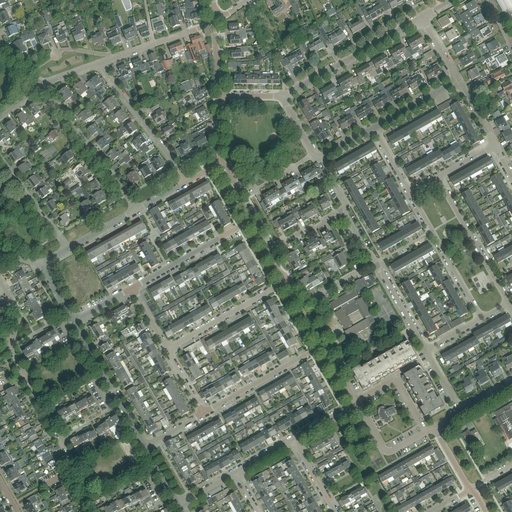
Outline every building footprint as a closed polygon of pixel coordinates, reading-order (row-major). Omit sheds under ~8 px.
[(5,3),(4,0),(0,0),(0,5),(1,5),(3,10),(10,7),(8,2),(5,3)] [(185,0),(186,4),(183,4),(184,9),(195,8),(194,3),(198,3),(198,0),(185,0)] [(285,9),(284,8),(281,4),(279,1),(279,0),(271,0),(274,4),(275,4),(277,6),(272,10),(276,15),(280,13),(285,9)] [(286,0),(282,0),(289,9),(292,7),(286,0)] [(292,10),(294,15),(300,13),(298,10),(299,9),(297,4),(296,4),(295,0),(290,2),(292,7),(292,10)] [(374,9),(378,17),(381,15),(382,16),(383,15),(382,14),(384,13),(381,7),(384,5),(385,6),(381,0),(375,0),(377,2),(375,3),(377,7),(374,9)] [(392,9),(398,6),(394,0),(389,0),(387,1),(392,9)] [(511,0),(496,0),(503,11),(507,9),(510,14),(511,13),(511,0)] [(458,14),(462,21),(474,15),(476,14),(476,13),(475,14),(473,15),(472,12),(478,8),(476,6),(476,4),(475,1),(473,1),(471,2),(471,3),(466,6),(469,11),(459,16),(458,14)] [(170,19),(171,23),(173,28),(180,25),(179,22),(182,20),(181,18),(180,13),(176,4),(173,5),(175,11),(173,11),(171,12),(173,18),(170,19)] [(365,6),(360,9),(361,10),(365,17),(368,14),(372,20),(378,17),(374,9),(370,11),(368,7),(366,9),(365,6)] [(187,14),(185,14),(186,19),(188,19),(192,19),(192,20),(200,19),(199,14),(198,14),(197,9),(186,10),(187,14)] [(10,24),(14,23),(12,20),(10,21),(6,12),(4,13),(0,14),(0,17),(3,24),(7,23),(8,25),(10,24)] [(476,17),(474,15),(462,21),(469,34),(474,32),(476,31),(475,28),(473,29),(472,29),(469,23),(470,23),(474,21),(475,23),(477,26),(480,24),(481,24),(482,24),(485,22),(481,14),(476,17)] [(119,29),(123,27),(118,15),(114,17),(117,25),(119,29)] [(452,27),(449,21),(446,16),(439,20),(441,23),(440,24),(442,29),(448,25),(450,28),(449,28),(449,29),(452,27)] [(360,23),(356,26),(359,31),(366,27),(363,22),(362,19),(361,17),(360,17),(357,18),(360,23)] [(158,20),(159,24),(155,26),(157,33),(165,31),(162,23),(161,19),(158,20)] [(20,20),(14,23),(10,24),(12,27),(7,29),(9,34),(7,35),(8,38),(20,33),(17,26),(22,24),(20,20)] [(342,31),(345,29),(344,27),(341,22),(340,20),(337,22),(338,24),(342,31)] [(135,21),(130,22),(130,28),(124,30),(123,28),(122,29),(123,32),(127,42),(128,41),(137,38),(136,37),(136,36),(138,35),(137,31),(136,29),(135,23),(135,21)] [(54,32),(56,35),(59,42),(60,42),(60,43),(66,41),(65,39),(67,39),(66,37),(69,35),(63,22),(59,24),(60,26),(57,27),(58,31),(54,32)] [(353,35),(359,31),(356,26),(353,28),(350,23),(347,24),(347,25),(350,29),(353,35)] [(237,32),(237,35),(246,34),(246,29),(242,29),(241,27),(239,28),(239,24),(229,25),(230,32),(237,32)] [(77,32),(73,34),(76,42),(84,39),(82,36),(81,33),(85,32),(83,27),(82,25),(79,26),(75,28),(77,32)] [(117,34),(120,32),(119,29),(117,25),(115,25),(116,27),(110,29),(113,35),(108,37),(110,41),(110,40),(113,46),(121,42),(119,37),(118,37),(117,34)] [(137,28),(139,32),(140,31),(141,34),(143,38),(150,36),(147,29),(146,25),(138,28),(137,28)] [(42,46),(48,43),(51,42),(49,38),(53,37),(52,35),(50,30),(48,26),(44,28),(46,31),(45,32),(44,32),(42,33),(41,31),(37,33),(38,37),(40,41),(42,46)] [(106,39),(104,36),(100,26),(97,27),(100,34),(91,38),(92,40),(92,41),(94,45),(100,42),(101,45),(104,43),(103,40),(105,39),(106,39)] [(480,28),(476,31),(474,32),(476,35),(479,33),(480,33),(482,36),(483,38),(488,36),(492,34),(488,27),(485,29),(483,30),(482,27),(480,28)] [(339,42),(346,39),(339,28),(333,32),(334,32),(335,35),(339,42)] [(328,39),(326,36),(323,29),(320,31),(325,41),(328,39)] [(456,35),(453,30),(450,32),(445,34),(450,42),(459,36),(458,33),(458,34),(456,35)] [(322,42),(325,41),(320,31),(319,32),(320,34),(318,35),(319,36),(312,40),(318,51),(324,48),(320,40),(321,40),(322,42)] [(331,41),(332,43),(333,46),(339,42),(335,35),(334,32),(330,34),(326,36),(328,39),(329,38),(331,41)] [(23,40),(13,44),(16,50),(17,49),(19,55),(27,52),(23,43),(30,40),(28,34),(25,36),(20,38),(22,37),(23,40)] [(231,42),(230,42),(230,44),(231,44),(231,45),(236,45),(240,45),(240,44),(243,44),(243,41),(243,39),(247,39),(246,34),(237,35),(237,38),(235,38),(230,38),(231,42)] [(200,35),(195,37),(201,51),(202,54),(201,54),(201,56),(203,55),(208,53),(211,52),(208,45),(204,47),(203,42),(200,35)] [(419,36),(414,39),(418,46),(421,44),(424,49),(429,46),(426,40),(423,42),(420,35),(419,36)] [(191,45),(186,46),(193,62),(198,60),(195,53),(196,52),(197,53),(199,52),(200,55),(201,54),(202,54),(201,51),(195,37),(191,39),(192,41),(193,44),(191,45)] [(462,38),(459,40),(457,41),(459,44),(457,45),(453,47),(457,54),(460,53),(465,50),(463,46),(467,43),(465,40),(464,38),(462,38)] [(410,41),(408,42),(410,46),(411,48),(408,50),(412,56),(417,53),(417,52),(420,50),(418,46),(414,39),(411,41),(410,41)] [(304,43),(301,45),(305,52),(307,50),(308,50),(307,47),(308,47),(309,50),(311,53),(312,54),(318,51),(312,40),(309,42),(309,41),(305,43),(304,43)] [(489,44),(486,46),(490,53),(489,54),(491,57),(496,55),(498,54),(495,50),(496,50),(498,49),(500,48),(496,40),(493,42),(491,43),(489,44)] [(182,55),(182,54),(185,53),(184,50),(183,47),(181,43),(175,45),(178,53),(179,56),(182,55)] [(175,45),(169,48),(172,55),(173,57),(176,56),(176,58),(179,56),(178,53),(175,45)] [(293,53),(294,56),(298,62),(304,59),(302,56),(304,55),(304,56),(303,53),(305,52),(301,45),(299,47),(300,49),(293,53)] [(402,46),(396,49),(400,56),(403,54),(406,59),(412,56),(408,50),(406,51),(402,45),(402,46)] [(237,48),(238,48),(239,51),(237,51),(231,52),(232,59),(242,58),(244,58),(244,54),(244,53),(248,52),(247,47),(237,48)] [(393,51),(390,52),(392,56),(394,58),(391,60),(395,66),(400,63),(399,61),(402,59),(400,56),(396,49),(393,51)] [(464,55),(466,57),(460,61),(464,67),(467,66),(468,65),(472,63),(470,59),(474,57),(471,51),(466,53),(465,54),(463,55),(464,55)] [(155,53),(149,56),(151,62),(152,65),(154,65),(154,66),(156,70),(158,73),(162,71),(164,71),(161,64),(159,64),(157,58),(155,53)] [(491,57),(484,61),(487,65),(491,62),(492,65),(493,65),(494,64),(497,63),(499,67),(500,66),(502,68),(507,65),(506,62),(508,61),(504,54),(499,57),(498,55),(498,54),(496,55),(491,57)] [(386,64),(389,69),(395,66),(391,60),(388,61),(385,55),(384,56),(379,59),(383,66),(386,64)] [(290,56),(283,60),(287,66),(290,64),(289,64),(290,63),(292,66),(298,62),(294,56),(291,57),(290,56)] [(140,59),(133,62),(135,68),(135,69),(139,67),(140,71),(141,73),(147,71),(145,65),(142,65),(140,59)] [(380,67),(383,66),(379,59),(376,61),(376,60),(373,62),(376,68),(374,69),(377,76),(383,73),(380,67)] [(165,61),(162,62),(165,69),(171,67),(168,60),(166,61),(165,61)] [(430,67),(431,70),(435,77),(439,75),(442,74),(438,68),(440,66),(441,66),(438,62),(438,63),(439,64),(436,65),(434,66),(434,65),(430,67)] [(298,63),(289,67),(293,74),(301,69),(298,63)] [(130,70),(128,71),(127,70),(125,65),(118,68),(121,74),(123,77),(124,81),(125,80),(127,80),(133,77),(132,74),(130,70)] [(367,65),(362,69),(365,76),(369,74),(372,79),(374,78),(378,84),(381,83),(377,76),(374,69),(371,71),(368,65),(367,65)] [(435,77),(431,70),(430,67),(427,69),(425,67),(420,70),(423,76),(426,75),(429,81),(430,80),(435,77)] [(470,71),(467,73),(468,75),(469,80),(471,80),(472,81),(476,79),(478,77),(480,79),(487,76),(484,71),(479,74),(476,68),(470,71)] [(362,77),(365,76),(362,69),(359,70),(358,70),(356,72),(359,78),(356,79),(360,86),(365,83),(362,77)] [(412,76),(412,77),(418,87),(421,85),(424,84),(421,78),(423,76),(420,70),(414,73),(415,75),(412,77),(412,76)] [(479,84),(477,85),(479,89),(488,85),(505,76),(503,72),(502,73),(500,71),(496,73),(493,74),(494,77),(486,81),(485,79),(480,81),(481,82),(481,83),(479,84)] [(353,86),(354,89),(360,86),(356,79),(354,81),(353,79),(350,75),(344,79),(348,85),(351,84),(353,86)] [(418,87),(412,77),(412,76),(409,78),(408,76),(403,79),(402,80),(406,86),(409,85),(412,91),(413,90),(418,87)] [(93,79),(90,82),(93,86),(90,88),(96,95),(101,102),(104,99),(102,96),(102,95),(99,91),(103,89),(102,88),(104,86),(102,83),(99,79),(99,78),(98,78),(97,77),(93,79)] [(342,87),(339,89),(342,95),(348,92),(346,90),(350,88),(348,85),(344,79),(341,80),(338,82),(342,87)] [(400,88),(397,90),(401,97),(404,95),(407,94),(403,88),(406,86),(402,80),(397,83),(400,88)] [(181,84),(185,94),(193,91),(189,81),(181,84)] [(504,91),(498,94),(501,98),(505,96),(507,100),(511,98),(511,97),(509,92),(511,89),(511,85),(511,86),(509,82),(506,84),(501,86),(504,91)] [(96,95),(90,88),(88,90),(84,87),(81,83),(74,88),(77,92),(80,96),(86,92),(91,99),(96,95)] [(337,99),(342,95),(339,89),(336,90),(333,85),(332,85),(327,88),(331,95),(334,93),(337,99)] [(198,102),(201,101),(209,96),(204,88),(201,90),(200,87),(196,89),(193,91),(192,92),(198,102)] [(390,87),(385,90),(389,96),(391,94),(395,100),(401,97),(397,90),(393,92),(390,87)] [(72,96),(66,88),(59,93),(66,102),(71,98),(76,104),(78,103),(80,101),(76,95),(75,93),(72,96)] [(323,102),(324,105),(325,105),(330,102),(327,97),(331,95),(327,88),(324,90),(321,92),(324,97),(322,99),(321,99),(323,101),(323,102)] [(386,97),(389,96),(385,90),(379,93),(382,98),(379,100),(383,107),(387,105),(389,103),(386,97)] [(373,96),(368,99),(371,106),(374,104),(377,110),(378,110),(383,107),(379,100),(376,102),(373,96)] [(503,101),(500,102),(503,108),(506,107),(510,105),(511,104),(511,96),(511,97),(511,98),(507,100),(505,96),(501,98),(502,100),(503,101)] [(300,105),(302,110),(309,106),(308,103),(313,100),(311,97),(299,104),(299,105),(300,105)] [(115,102),(114,100),(112,98),(108,101),(104,104),(110,112),(114,109),(117,106),(118,106),(116,103),(117,103),(115,102)] [(363,104),(360,106),(361,109),(362,110),(366,117),(369,115),(372,113),(369,109),(369,107),(371,106),(368,99),(362,103),(363,104)] [(27,109),(36,120),(40,117),(38,114),(40,112),(39,110),(41,108),(39,105),(37,106),(35,102),(27,109)] [(461,108),(458,103),(454,105),(451,106),(451,107),(454,112),(461,108)] [(202,118),(208,115),(204,107),(200,110),(198,106),(191,110),(194,115),(195,115),(198,121),(201,119),(202,119),(202,118)] [(304,113),(306,116),(318,109),(316,106),(311,109),(309,106),(302,110),(304,113)] [(353,108),(350,109),(354,116),(357,114),(357,116),(360,120),(361,120),(366,117),(362,110),(361,109),(360,106),(357,108),(356,106),(353,108)] [(348,118),(344,119),(348,127),(352,125),(355,123),(351,117),(354,116),(350,109),(349,108),(344,111),(345,113),(348,118)] [(454,112),(457,118),(464,114),(461,108),(454,112)] [(92,117),(89,113),(90,112),(87,109),(77,117),(80,120),(82,118),(85,122),(90,118),(92,117)] [(161,124),(164,122),(165,122),(163,120),(164,120),(163,118),(160,114),(163,112),(161,109),(158,111),(154,114),(155,116),(153,118),(157,124),(160,122),(161,124)] [(314,114),(319,111),(318,109),(306,116),(307,118),(309,121),(316,118),(314,114)] [(122,123),(124,121),(128,118),(122,110),(117,114),(115,112),(116,111),(109,116),(113,121),(118,118),(122,123)] [(432,113),(437,120),(442,117),(438,110),(432,113)] [(22,126),(24,129),(28,126),(29,126),(34,122),(30,117),(29,116),(26,118),(25,116),(22,113),(16,118),(18,120),(17,120),(18,121),(22,126)] [(432,113),(427,116),(431,124),(437,120),(432,113)] [(467,119),(464,114),(457,118),(460,123),(467,119)] [(100,115),(95,120),(97,123),(98,124),(101,121),(102,122),(104,120),(103,118),(100,115)] [(503,129),(505,133),(511,129),(506,121),(509,120),(506,115),(504,117),(499,120),(495,122),(500,130),(503,129)] [(333,119),(335,123),(337,127),(338,127),(337,126),(339,124),(343,130),(343,129),(348,127),(344,119),(341,121),(338,116),(333,119)] [(425,127),(431,124),(427,116),(421,119),(425,127)] [(421,119),(416,122),(420,130),(425,127),(421,119)] [(460,123),(463,129),(470,125),(467,119),(460,123)] [(165,135),(167,138),(176,133),(172,125),(175,124),(173,120),(163,126),(167,124),(169,127),(163,130),(164,133),(164,134),(165,135)] [(313,128),(314,131),(326,124),(325,121),(320,124),(318,121),(311,125),(313,128)] [(5,126),(8,130),(10,134),(14,131),(17,136),(23,132),(19,126),(18,126),(19,127),(16,129),(11,122),(7,124),(8,125),(6,126),(5,126)] [(414,133),(420,130),(416,122),(410,126),(414,133)] [(92,136),(93,135),(97,132),(99,135),(104,131),(102,129),(100,130),(98,127),(99,127),(96,123),(93,125),(94,125),(92,127),(88,130),(92,136)] [(124,135),(123,134),(127,131),(130,135),(137,130),(135,128),(136,128),(133,123),(128,127),(126,124),(127,123),(114,133),(119,139),(124,135)] [(326,124),(314,131),(316,133),(318,136),(324,133),(328,130),(326,127),(328,126),(326,124)] [(203,146),(203,145),(208,142),(204,136),(208,134),(205,129),(206,128),(204,125),(196,129),(199,134),(193,137),(194,140),(195,139),(196,140),(195,141),(192,143),(194,148),(198,145),(199,147),(200,148),(203,146)] [(470,125),(463,129),(466,134),(474,130),(470,125)] [(410,126),(405,129),(409,136),(414,133),(410,126)] [(510,141),(511,145),(511,144),(511,128),(511,129),(505,133),(502,134),(507,143),(510,141)] [(399,132),(403,139),(409,136),(405,129),(399,132)] [(10,138),(8,136),(6,133),(4,135),(0,130),(0,142),(5,139),(7,141),(10,138)] [(328,130),(324,133),(318,136),(321,142),(320,142),(321,142),(331,136),(328,130)] [(467,136),(469,140),(477,136),(474,130),(466,134),(467,136)] [(50,135),(47,136),(49,139),(52,138),(54,141),(55,140),(59,138),(59,137),(55,131),(51,133),(49,134),(50,135)] [(103,150),(103,149),(108,146),(109,145),(106,141),(110,138),(109,136),(105,132),(103,134),(100,135),(101,136),(103,139),(101,140),(98,143),(98,144),(98,143),(103,149),(102,149),(103,150)] [(399,132),(394,135),(398,142),(403,139),(399,132)] [(181,139),(184,144),(180,146),(181,147),(177,150),(181,157),(189,153),(188,151),(194,148),(189,140),(185,133),(182,135),(184,138),(181,139)] [(391,142),(388,144),(392,150),(396,148),(394,144),(398,142),(394,135),(388,138),(391,142)] [(148,147),(146,144),(145,145),(144,144),(145,143),(146,142),(141,136),(137,139),(135,140),(133,141),(134,142),(132,143),(135,147),(137,146),(141,152),(142,152),(148,147)] [(473,145),(480,141),(477,136),(469,140),(470,141),(473,145)] [(371,154),(372,153),(377,151),(372,143),(367,147),(371,154)] [(20,144),(13,149),(11,151),(13,153),(9,156),(15,164),(24,157),(19,150),(22,148),(20,144)] [(458,145),(452,148),(456,155),(462,152),(458,145)] [(367,147),(361,150),(365,157),(371,154),(367,147)] [(450,158),(456,155),(452,148),(447,151),(450,158)] [(119,161),(128,155),(129,153),(127,150),(122,154),(119,151),(116,153),(114,149),(110,152),(107,155),(109,158),(111,156),(114,160),(117,158),(119,161)] [(360,160),(365,157),(361,150),(356,153),(360,160)] [(61,158),(57,162),(59,164),(64,160),(66,163),(69,162),(70,163),(73,161),(71,159),(74,157),(70,151),(62,158),(61,158)] [(438,161),(443,158),(441,154),(439,151),(434,154),(438,161)] [(445,161),(450,158),(447,151),(441,154),(443,158),(445,161)] [(356,153),(350,156),(354,163),(360,160),(356,153)] [(434,154),(428,157),(432,164),(438,161),(434,154)] [(119,161),(118,162),(120,166),(124,163),(125,162),(126,164),(127,163),(131,160),(130,158),(128,155),(119,161)] [(156,155),(150,159),(152,162),(154,167),(157,171),(164,167),(163,166),(166,164),(159,155),(156,157),(156,155)] [(349,166),(354,163),(350,156),(345,159),(349,166)] [(427,167),(432,164),(428,157),(423,160),(427,167)] [(488,169),(493,166),(492,164),(493,164),(488,157),(483,160),(488,169)] [(26,159),(23,161),(22,162),(23,165),(18,169),(23,175),(32,168),(28,163),(28,162),(26,159)] [(345,159),(339,162),(343,169),(349,166),(345,159)] [(421,170),(427,167),(423,160),(417,163),(421,170)] [(483,160),(477,163),(482,170),(483,172),(485,171),(484,169),(487,167),(488,169),(483,160)] [(52,161),(51,162),(47,166),(51,171),(53,170),(51,167),(55,164),(52,161)] [(140,171),(142,174),(145,178),(151,174),(148,168),(151,167),(148,161),(142,164),(144,169),(140,171)] [(339,162),(334,165),(338,173),(338,172),(340,175),(345,172),(343,169),(339,162)] [(416,174),(421,170),(417,163),(412,166),(416,174)] [(477,163),(472,166),(476,174),(482,170),(477,163)] [(374,172),(374,174),(381,169),(378,164),(371,168),(374,172)] [(315,166),(308,170),(313,179),(317,176),(318,179),(324,176),(321,169),(318,171),(315,166)] [(409,174),(410,177),(416,174),(412,166),(406,169),(409,174)] [(472,166),(466,169),(470,177),(476,174),(472,166)] [(83,168),(78,172),(75,174),(82,183),(87,179),(85,176),(88,173),(83,168)] [(139,181),(137,177),(135,173),(136,172),(134,169),(131,171),(132,174),(128,176),(132,185),(139,181)] [(385,175),(381,169),(374,174),(378,179),(385,175)] [(465,180),(470,177),(466,169),(461,173),(465,180)] [(304,179),(301,180),(305,187),(311,184),(309,181),(313,179),(308,170),(301,174),(304,179)] [(461,173),(455,176),(459,183),(465,180),(461,173)] [(34,177),(33,175),(30,177),(31,179),(28,181),(31,185),(32,185),(34,188),(37,186),(39,188),(45,183),(42,180),(41,181),(39,178),(40,177),(37,174),(34,177)] [(494,184),(501,180),(498,174),(491,178),(494,184)] [(381,185),(384,183),(388,180),(385,175),(378,179),(381,185)] [(459,183),(455,176),(450,179),(454,186),(459,183)] [(302,189),(305,187),(301,180),(299,182),(298,180),(296,177),(289,181),(294,189),(298,187),(299,190),(302,189)] [(72,182),(69,179),(62,184),(66,188),(72,182)] [(344,183),(347,189),(354,185),(354,184),(351,179),(344,183)] [(391,179),(388,180),(384,183),(387,189),(394,184),(391,179)] [(497,189),(504,185),(501,180),(494,184),(497,189)] [(97,200),(95,201),(97,205),(103,202),(104,202),(104,201),(105,200),(100,192),(98,187),(99,187),(96,181),(89,184),(93,191),(94,189),(97,194),(94,195),(97,200)] [(292,195),(290,192),(294,189),(289,181),(282,185),(285,190),(282,191),(286,198),(292,195)] [(208,182),(202,185),(206,193),(212,190),(208,182)] [(50,194),(48,191),(51,189),(50,188),(48,186),(46,183),(45,183),(39,188),(41,187),(42,189),(41,190),(37,193),(42,200),(46,196),(50,194)] [(387,189),(390,194),(397,190),(394,184),(387,189)] [(72,195),(77,191),(81,189),(81,188),(79,185),(71,190),(69,191),(72,195)] [(197,188),(201,196),(206,193),(202,185),(197,188)] [(347,189),(350,194),(358,190),(354,185),(347,189)] [(500,195),(508,191),(504,185),(497,189),(500,195)] [(83,194),(86,198),(87,200),(90,198),(85,188),(81,191),(83,194)] [(197,188),(191,192),(195,199),(201,196),(197,188)] [(277,188),(270,192),(275,200),(279,198),(280,201),(286,198),(282,191),(280,193),(277,188)] [(350,194),(353,200),(361,196),(358,190),(350,194)] [(390,194),(393,199),(400,195),(397,190),(390,194)] [(462,195),(465,200),(473,196),(469,190),(467,192),(462,195)] [(500,195),(503,200),(511,196),(508,191),(500,195)] [(195,199),(191,192),(186,195),(190,202),(195,199)] [(263,202),(260,204),(264,210),(267,209),(269,207),(270,207),(273,206),(276,203),(275,200),(270,192),(263,196),(265,199),(266,201),(263,202)] [(51,202),(47,206),(52,213),(58,208),(55,204),(58,202),(59,202),(61,200),(59,199),(56,195),(56,194),(51,198),(50,199),(51,202)] [(319,202),(321,206),(323,211),(330,207),(327,202),(330,200),(327,194),(321,197),(322,200),(319,202)] [(186,195),(180,198),(184,205),(190,202),(186,195)] [(393,199),(389,202),(393,207),(396,205),(403,201),(400,195),(393,199)] [(353,200),(357,205),(364,201),(361,196),(353,200)] [(465,200),(468,206),(476,201),(473,196),(465,200)] [(507,206),(511,202),(511,198),(511,196),(503,200),(507,206)] [(179,208),(184,205),(180,198),(175,201),(179,208)] [(83,210),(84,209),(85,212),(92,208),(88,201),(85,203),(81,205),(83,209),(83,210)] [(169,204),(171,207),(172,210),(173,212),(179,208),(175,201),(169,204)] [(211,205),(213,210),(214,211),(222,207),(218,201),(211,205)] [(305,210),(310,218),(317,214),(314,209),(317,208),(313,201),(307,205),(309,208),(305,210)] [(360,211),(367,207),(364,201),(357,205),(360,211)] [(396,205),(393,207),(396,213),(399,210),(407,206),(403,201),(396,205)] [(476,201),(468,206),(472,211),(479,207),(476,201)] [(410,212),(407,206),(399,210),(402,216),(410,212)] [(153,217),(160,213),(157,207),(150,212),(153,217)] [(214,211),(217,216),(225,212),(222,207),(214,211)] [(299,207),(293,211),(297,217),(299,215),(303,222),(310,218),(305,210),(301,212),(299,207)] [(360,211),(363,216),(370,212),(367,207),(360,211)] [(472,211),(475,217),(482,212),(479,207),(472,211)] [(59,212),(57,213),(57,214),(59,216),(61,218),(63,221),(60,223),(62,226),(70,220),(68,217),(69,216),(69,215),(69,214),(68,214),(67,214),(66,214),(64,212),(62,209),(59,212)] [(285,219),(290,227),(297,223),(294,219),(297,217),(293,211),(287,214),(289,217),(285,219)] [(217,216),(220,222),(228,218),(225,212),(217,216)] [(363,216),(366,222),(373,218),(370,212),(363,216)] [(475,217),(478,222),(485,218),(482,212),(475,217)] [(160,213),(153,217),(156,223),(164,219),(160,213)] [(205,218),(200,221),(201,224),(206,232),(208,231),(211,229),(211,227),(209,225),(205,218)] [(231,223),(228,218),(220,222),(224,227),(231,223)] [(280,218),(278,219),(274,221),(277,228),(280,226),(283,231),(290,227),(285,219),(281,221),(280,218)] [(366,222),(369,228),(377,223),(373,218),(366,222)] [(485,218),(478,222),(481,227),(485,225),(488,223),(485,218)] [(164,219),(156,223),(159,228),(167,224),(164,219)] [(206,232),(201,224),(200,221),(197,223),(199,225),(196,227),(200,235),(204,233),(204,234),(206,232)] [(138,223),(136,225),(140,233),(146,229),(142,222),(138,224),(138,223)] [(380,229),(377,223),(369,228),(372,233),(377,231),(380,229)] [(416,233),(422,230),(417,223),(412,226),(416,233)] [(167,224),(159,228),(162,234),(170,230),(167,224)] [(140,233),(136,225),(134,226),(131,228),(135,236),(140,233)] [(485,225),(481,227),(478,229),(481,235),(488,231),(485,225)] [(412,226),(406,229),(411,236),(416,233),(412,226)] [(196,227),(190,230),(195,239),(197,237),(200,235),(196,227)] [(127,230),(125,231),(130,239),(135,236),(131,228),(127,230)] [(405,239),(411,236),(406,229),(401,232),(405,239)] [(190,230),(185,234),(189,241),(193,239),(193,240),(195,239),(190,230)] [(331,235),(328,230),(321,234),(324,238),(327,242),(330,240),(331,243),(337,240),(333,234),(331,235)] [(124,242),(130,239),(125,231),(123,232),(123,233),(120,235),(124,242)] [(488,231),(481,235),(484,240),(491,236),(488,231)] [(399,242),(405,239),(401,232),(395,235),(399,242)] [(189,241),(185,234),(179,237),(184,245),(186,244),(186,243),(189,241)] [(124,242),(120,235),(116,236),(114,237),(119,245),(124,242)] [(394,246),(399,242),(395,235),(390,238),(394,246)] [(317,236),(311,240),(315,249),(319,247),(320,249),(326,246),(322,240),(320,241),(317,236)] [(491,236),(484,240),(487,246),(494,242),(491,236)] [(112,239),(109,241),(113,248),(115,251),(120,248),(119,245),(114,237),(112,238),(112,239)] [(179,237),(174,240),(178,247),(182,245),(182,246),(184,245),(179,237)] [(388,249),(394,246),(390,238),(384,241),(388,249)] [(174,240),(168,243),(173,251),(175,250),(175,249),(178,247),(174,240)] [(312,251),(315,249),(311,240),(304,243),(307,248),(305,250),(308,256),(314,253),(312,251)] [(113,248),(109,241),(105,243),(105,242),(103,243),(108,251),(113,248)] [(383,252),(388,249),(384,241),(379,245),(383,252)] [(139,246),(143,252),(150,247),(147,242),(142,244),(139,246)] [(108,251),(103,243),(101,244),(101,245),(98,247),(102,254),(108,251)] [(171,252),(173,251),(168,243),(163,246),(167,254),(168,253),(167,253),(171,252)] [(239,252),(239,254),(247,249),(244,244),(236,248),(239,252)] [(429,244),(424,247),(428,254),(434,251),(429,244)] [(102,254),(98,247),(94,249),(94,248),(92,249),(97,258),(102,254)] [(150,247),(143,252),(146,257),(153,253),(150,247)] [(286,257),(290,264),(299,259),(296,255),(299,253),(296,247),(290,251),(291,254),(286,257)] [(423,257),(428,254),(424,247),(418,250),(423,257)] [(92,249),(90,251),(87,253),(91,261),(97,258),(92,249)] [(239,254),(243,259),(250,255),(247,249),(239,254)] [(334,259),(337,265),(340,269),(348,265),(341,253),(341,254),(339,252),(340,252),(339,250),(339,251),(338,250),(321,259),(327,270),(330,268),(327,263),(334,259)] [(418,250),(413,253),(417,260),(423,257),(418,250)] [(504,260),(509,257),(505,250),(499,253),(504,260)] [(146,257),(149,263),(156,258),(153,253),(146,257)] [(213,257),(217,264),(218,264),(220,266),(224,264),(223,261),(218,253),(213,257)] [(412,264),(417,260),(413,253),(407,256),(412,264)] [(504,260),(499,253),(494,256),(498,264),(504,260)] [(250,255),(243,259),(246,265),(253,260),(250,255)] [(406,267),(411,264),(412,264),(407,256),(402,259),(406,267)] [(207,260),(212,267),(217,264),(213,257),(207,260)] [(159,264),(156,258),(149,263),(152,268),(159,264)] [(299,259),(290,264),(294,271),(299,268),(301,271),(307,267),(304,261),(301,263),(299,259)] [(401,270),(406,267),(402,259),(396,263),(401,270)] [(206,270),(212,267),(207,260),(202,263),(206,270)] [(246,265),(249,270),(256,266),(253,260),(246,265)] [(85,261),(66,271),(73,285),(74,284),(78,293),(72,296),(77,307),(88,301),(86,299),(88,298),(85,290),(97,284),(94,277),(92,278),(87,269),(89,268),(85,261)] [(201,273),(206,270),(202,263),(196,266),(201,273)] [(391,266),(395,273),(401,270),(396,263),(391,266)] [(141,271),(139,268),(138,265),(136,264),(131,267),(135,274),(141,271)] [(14,280),(11,281),(13,285),(19,282),(18,281),(27,276),(29,276),(28,274),(26,275),(23,270),(21,271),(18,266),(13,269),(15,272),(12,274),(14,278),(13,279),(14,280)] [(196,266),(191,269),(195,277),(201,273),(196,266)] [(249,270),(252,276),(259,271),(256,266),(249,270)] [(432,275),(439,271),(436,266),(429,270),(432,275)] [(130,278),(135,274),(131,267),(125,270),(130,278)] [(190,280),(195,277),(191,269),(186,272),(190,280)] [(125,270),(120,273),(124,281),(130,278),(125,270)] [(259,271),(252,276),(250,277),(251,278),(252,279),(253,278),(255,281),(262,277),(259,271)] [(432,275),(435,281),(443,277),(439,271),(432,275)] [(184,283),(190,280),(186,272),(180,275),(184,283)] [(314,288),(313,287),(327,280),(324,276),(322,272),(316,276),(312,278),(310,274),(303,278),(304,279),(300,281),(304,288),(305,288),(308,286),(310,290),(314,288)] [(21,286),(29,282),(27,279),(31,276),(29,273),(28,274),(29,276),(27,276),(18,281),(19,282),(21,286)] [(120,273),(115,276),(119,284),(124,281),(120,273)] [(174,279),(179,286),(184,283),(180,275),(174,279)] [(363,278),(360,280),(365,290),(369,287),(369,288),(374,285),(373,283),(376,282),(374,279),(373,278),(373,277),(372,275),(369,276),(368,275),(363,278)] [(119,284),(115,276),(109,279),(113,287),(119,284)] [(258,287),(261,285),(266,282),(262,277),(255,281),(258,287)] [(439,286),(441,285),(446,282),(443,277),(435,281),(439,286)] [(172,278),(166,281),(170,288),(172,291),(175,297),(177,296),(178,295),(175,289),(177,288),(176,285),(174,282),(172,278)] [(103,282),(105,286),(108,290),(113,287),(109,279),(103,282)] [(365,290),(360,280),(359,279),(352,283),(355,288),(359,294),(365,290)] [(441,285),(445,290),(452,286),(449,280),(446,282),(441,285)] [(170,288),(166,281),(160,284),(165,292),(170,288)] [(236,284),(237,286),(241,294),(247,291),(241,281),(236,284)] [(402,285),(405,291),(412,286),(409,281),(406,283),(402,285)] [(21,286),(23,289),(16,293),(18,297),(24,294),(23,292),(32,287),(32,288),(34,287),(33,285),(31,286),(29,282),(21,286)] [(160,284),(155,287),(159,295),(165,292),(160,284)] [(235,284),(230,287),(232,290),(236,297),(241,294),(237,286),(237,287),(235,284)] [(26,298),(34,294),(32,290),(36,288),(34,285),(33,285),(34,287),(32,288),(32,287),(23,292),(24,294),(26,298)] [(415,292),(412,286),(405,291),(408,296),(415,292)] [(445,290),(448,296),(455,291),(452,286),(445,290)] [(155,287),(149,291),(154,298),(155,301),(161,297),(159,295),(155,287)] [(236,297),(232,290),(230,287),(225,290),(226,293),(230,300),(236,297)] [(370,327),(369,326),(372,324),(375,322),(371,315),(361,298),(359,299),(354,290),(330,304),(334,310),(336,309),(337,312),(335,313),(346,331),(344,332),(348,339),(355,334),(370,327)] [(448,296),(451,301),(458,297),(455,291),(448,296)] [(408,296),(411,302),(418,297),(415,292),(408,296)] [(219,306),(225,303),(221,296),(219,293),(214,296),(215,299),(219,306)] [(226,293),(221,296),(225,303),(230,300),(226,293)] [(38,300),(41,298),(40,296),(36,298),(34,294),(26,298),(28,301),(24,303),(25,305),(28,304),(37,299),(38,300)] [(422,303),(418,297),(411,302),(414,307),(422,303)] [(449,305),(452,304),(454,307),(461,302),(458,297),(451,301),(448,303),(449,305)] [(25,305),(26,307),(29,305),(31,310),(39,305),(37,302),(41,300),(41,298),(38,300),(37,299),(28,304),(25,305)] [(210,302),(211,305),(214,309),(219,306),(215,299),(210,302)] [(265,304),(268,310),(276,305),(275,303),(274,303),(272,300),(265,304)] [(454,307),(457,312),(464,308),(461,302),(454,307)] [(414,307),(417,313),(425,308),(422,303),(414,307)] [(43,311),(46,310),(45,308),(42,310),(39,305),(31,310),(33,313),(30,315),(31,317),(33,315),(34,316),(42,311),(43,311)] [(200,305),(195,308),(195,309),(197,311),(201,319),(206,316),(202,308),(200,305)] [(208,305),(202,308),(206,316),(212,313),(208,305)] [(277,307),(276,305),(268,310),(271,315),(278,311),(276,307),(277,307)] [(125,306),(119,309),(123,316),(126,314),(127,316),(128,318),(129,317),(134,315),(130,309),(130,310),(128,311),(125,307),(125,306)] [(428,314),(425,308),(417,313),(421,318),(428,314)] [(460,318),(462,316),(467,313),(464,308),(457,312),(460,318)] [(114,324),(121,320),(124,318),(123,316),(119,309),(113,312),(115,316),(114,317),(114,316),(111,318),(112,320),(114,324)] [(49,315),(47,311),(46,310),(43,311),(42,311),(34,316),(33,315),(31,317),(32,318),(34,317),(37,321),(44,317),(45,318),(44,318),(44,319),(50,315),(49,315)] [(195,322),(201,319),(197,311),(191,315),(195,322)] [(280,314),(278,311),(271,315),(274,320),(282,316),(281,314),(280,314)] [(421,318),(424,324),(431,319),(428,314),(421,318)] [(190,325),(195,322),(191,315),(186,318),(190,325)] [(501,318),(505,325),(510,322),(506,315),(501,318)] [(276,324),(277,326),(284,322),(282,318),(283,318),(282,316),(274,320),(271,322),(272,326),(276,324)] [(93,321),(94,322),(94,323),(95,322),(97,325),(91,328),(94,334),(101,330),(105,328),(99,317),(93,321)] [(257,323),(254,318),(251,319),(250,317),(250,318),(247,320),(246,319),(244,320),(249,328),(251,333),(254,331),(251,327),(254,325),(254,324),(257,323)] [(190,325),(186,318),(180,321),(184,328),(190,325)] [(501,318),(495,321),(499,329),(505,325),(501,318)] [(434,325),(431,319),(424,324),(427,329),(434,325)] [(243,331),(249,328),(244,320),(242,321),(242,322),(239,324),(243,331)] [(179,331),(184,328),(180,321),(175,324),(179,331)] [(494,332),(499,329),(495,321),(490,324),(494,332)] [(277,326),(280,331),(288,327),(287,325),(286,325),(284,322),(277,326)] [(133,325),(125,330),(128,335),(130,334),(133,332),(136,330),(138,334),(139,336),(146,333),(144,330),(145,330),(142,324),(137,326),(136,327),(135,324),(136,324),(135,324),(133,325)] [(173,335),(179,331),(175,324),(169,327),(173,335)] [(243,331),(239,324),(236,326),(235,325),(233,326),(238,334),(243,331)] [(490,324),(484,328),(488,335),(494,332),(490,324)] [(173,335),(169,327),(168,325),(162,328),(168,338),(173,335)] [(430,335),(434,332),(437,331),(434,325),(427,329),(430,335)] [(238,334),(233,326),(231,327),(232,328),(228,330),(232,337),(238,334)] [(283,337),(291,333),(289,329),(288,327),(280,331),(278,333),(281,338),(283,337)] [(484,328),(479,331),(483,338),(484,341),(490,338),(488,335),(484,328)] [(48,329),(46,330),(48,333),(49,332),(53,341),(54,341),(56,343),(57,343),(57,341),(60,340),(58,336),(54,329),(49,331),(48,329)] [(49,332),(48,333),(46,330),(44,331),(46,334),(43,336),(49,346),(48,344),(52,342),(54,345),(56,343),(54,341),(53,341),(49,332)] [(101,330),(94,334),(98,340),(102,338),(102,339),(103,342),(109,339),(105,332),(103,333),(101,330)] [(234,340),(232,337),(228,330),(225,332),(224,331),(222,333),(227,340),(228,343),(234,340)] [(473,334),(475,337),(477,341),(483,338),(479,331),(473,334)] [(137,339),(140,345),(143,343),(150,339),(147,333),(140,338),(137,339)] [(227,340),(222,333),(220,334),(221,334),(217,336),(221,344),(227,340)] [(293,336),(291,333),(283,337),(286,342),(294,338),(293,336)] [(37,336),(36,337),(38,340),(38,339),(43,348),(45,351),(47,350),(46,348),(49,346),(43,336),(39,339),(37,336)] [(221,344),(217,336),(214,338),(213,338),(211,339),(216,347),(221,344)] [(36,342),(33,344),(37,351),(42,349),(43,351),(44,351),(44,352),(45,351),(43,348),(38,339),(38,340),(36,337),(34,338),(36,342)] [(479,344),(477,341),(475,337),(469,340),(473,347),(479,344)] [(292,346),(295,345),(297,344),(297,343),(295,340),(296,340),(294,338),(286,342),(290,348),(287,349),(286,350),(289,356),(292,354),(292,355),(296,352),(294,349),(292,346)] [(109,339),(103,342),(104,342),(106,344),(100,347),(104,353),(110,350),(111,352),(114,351),(110,345),(112,344),(109,339)] [(150,339),(143,343),(140,345),(143,350),(146,348),(146,349),(153,344),(150,339)] [(207,351),(210,350),(216,347),(211,339),(209,340),(210,341),(207,342),(206,342),(206,343),(207,344),(204,345),(207,351)] [(363,390),(367,388),(418,359),(407,339),(352,371),(363,390)] [(469,340),(464,343),(468,350),(473,347),(469,340)] [(27,343),(25,344),(27,347),(28,347),(32,356),(33,355),(35,358),(36,357),(34,353),(37,351),(33,344),(29,346),(27,343)] [(468,350),(464,343),(458,346),(462,353),(468,350)] [(33,358),(33,359),(35,358),(33,355),(32,356),(28,347),(27,347),(25,344),(23,345),(26,349),(22,351),(28,361),(33,358)] [(153,344),(146,349),(149,354),(157,350),(153,344)] [(463,354),(462,353),(458,346),(453,349),(457,357),(463,354)] [(452,360),(457,357),(453,349),(447,352),(452,360)] [(151,356),(152,360),(160,355),(157,350),(149,354),(147,356),(148,358),(151,356)] [(267,354),(271,361),(276,358),(272,351),(267,354)] [(107,357),(110,362),(117,357),(114,352),(111,354),(106,356),(107,357)] [(442,356),(446,363),(449,361),(451,364),(453,363),(452,360),(447,352),(442,356)] [(511,353),(508,356),(501,359),(508,370),(511,367),(511,353)] [(190,354),(187,355),(183,358),(186,363),(193,359),(190,354)] [(265,364),(271,361),(267,354),(261,357),(265,364)] [(160,355),(152,360),(155,365),(163,361),(160,355)] [(492,363),(491,363),(493,367),(489,369),(492,373),(494,377),(497,376),(501,373),(498,367),(502,365),(501,364),(498,359),(498,360),(496,356),(491,359),(491,360),(492,363)] [(110,362),(113,367),(120,362),(117,357),(110,362)] [(260,367),(265,364),(261,357),(256,360),(260,367)] [(193,359),(186,363),(189,369),(196,365),(199,363),(196,358),(193,359)] [(476,378),(478,381),(480,385),(489,381),(485,374),(486,373),(488,373),(486,370),(484,366),(480,359),(476,362),(478,366),(476,367),(479,371),(478,372),(479,374),(480,376),(476,378)] [(254,371),(260,367),(256,360),(250,363),(254,371)] [(166,366),(163,361),(155,365),(159,370),(166,366)] [(113,367),(116,372),(123,368),(120,362),(113,367)] [(301,366),(304,370),(304,371),(311,368),(308,362),(301,366)] [(245,366),(249,374),(254,371),(250,363),(245,366)] [(199,370),(196,365),(189,369),(192,374),(199,370)] [(158,382),(169,376),(167,373),(169,372),(166,366),(159,370),(162,376),(161,377),(161,378),(160,378),(161,380),(158,382)] [(243,377),(249,374),(245,366),(239,370),(240,371),(241,373),(243,376),(243,377)] [(401,377),(411,393),(424,417),(444,406),(421,366),(401,377)] [(119,377),(126,373),(123,368),(116,372),(119,377)] [(304,371),(307,377),(314,373),(311,368),(304,371)] [(199,370),(192,374),(194,377),(193,377),(193,378),(194,380),(195,380),(196,380),(203,376),(206,374),(202,369),(199,370)] [(230,377),(234,384),(240,381),(239,379),(240,378),(240,379),(241,378),(236,370),(229,374),(230,377)] [(459,371),(453,375),(447,378),(449,381),(461,374),(459,371)] [(119,377),(122,383),(129,378),(126,373),(119,377)] [(307,377),(305,378),(308,384),(310,382),(317,378),(314,373),(307,377)] [(291,375),(286,378),(290,385),(292,389),(297,386),(295,382),(294,379),(291,375)] [(467,393),(468,392),(474,389),(472,385),(475,383),(476,383),(475,382),(475,381),(473,378),(471,375),(465,379),(463,380),(465,384),(463,385),(465,390),(467,393)] [(166,388),(174,384),(171,379),(170,379),(169,376),(158,382),(159,382),(160,384),(161,384),(163,383),(166,388)] [(229,387),(234,384),(230,377),(225,380),(229,387)] [(124,388),(132,384),(129,378),(122,383),(125,388),(124,388)] [(285,388),(290,385),(286,378),(281,381),(285,388)] [(310,382),(313,387),(320,384),(317,378),(310,382)] [(144,383),(146,388),(148,387),(144,379),(139,382),(140,385),(144,383)] [(225,380),(219,383),(223,391),(229,387),(225,380)] [(281,390),(285,388),(281,381),(275,384),(279,391),(280,393),(283,392),(281,390)] [(223,391),(219,383),(214,387),(218,394),(223,391)] [(174,384),(166,388),(169,394),(177,390),(174,384)] [(207,387),(208,390),(212,397),(218,394),(214,387),(212,384),(207,387)] [(279,391),(275,384),(270,387),(274,394),(279,391)] [(313,387),(316,393),(323,389),(320,384),(313,387)] [(3,398),(4,400),(7,398),(8,398),(16,393),(17,394),(19,393),(16,386),(5,392),(7,395),(3,398)] [(127,392),(130,397),(137,393),(134,387),(131,389),(127,392)] [(268,397),(274,394),(270,387),(264,390),(268,397)] [(323,389),(316,393),(314,394),(317,399),(319,398),(326,394),(323,389)] [(169,394),(173,399),(180,395),(177,390),(169,394)] [(207,400),(212,397),(208,390),(203,393),(202,392),(199,394),(202,400),(205,398),(207,400)] [(270,400),(268,397),(264,390),(259,393),(260,395),(258,396),(260,399),(263,404),(270,400)] [(7,398),(4,400),(5,401),(8,405),(18,400),(16,396),(20,394),(19,393),(17,394),(16,393),(8,398),(7,398)] [(133,402),(140,398),(137,393),(130,397),(133,402)] [(90,407),(92,410),(94,409),(92,406),(96,403),(92,396),(89,398),(86,394),(85,395),(87,398),(86,398),(91,407),(90,407)] [(319,398),(322,403),(329,400),(326,394),(319,398)] [(85,399),(80,402),(84,409),(88,407),(90,411),(92,410),(90,407),(91,407),(86,398),(87,398),(85,395),(83,395),(85,399)] [(180,395),(173,399),(176,405),(183,401),(180,395)] [(133,402),(136,408),(143,403),(140,398),(133,402)] [(256,398),(251,402),(255,408),(260,405),(256,398)] [(75,403),(74,404),(79,412),(78,412),(80,415),(82,414),(80,411),(84,409),(80,402),(77,403),(75,399),(73,400),(75,403)] [(25,404),(23,402),(21,404),(18,400),(8,405),(6,406),(9,411),(12,409),(13,410),(21,405),(22,406),(25,404)] [(71,401),(73,404),(69,407),(73,414),(76,412),(78,416),(80,415),(78,412),(79,412),(74,404),(75,403),(73,400),(71,401)] [(329,400),(322,403),(319,405),(323,410),(332,405),(329,400)] [(176,405),(179,410),(186,406),(183,401),(176,405)] [(249,411),(255,408),(251,402),(245,405),(249,411)] [(143,403),(136,408),(139,413),(146,408),(143,403)] [(13,411),(16,416),(24,411),(22,408),(25,406),(25,404),(22,406),(21,405),(13,410),(12,409),(9,411),(10,413),(13,411)] [(62,404),(61,405),(63,408),(63,409),(68,417),(67,418),(68,420),(70,419),(69,417),(71,417),(70,416),(73,414),(69,407),(67,404),(64,405),(63,404),(62,404)] [(56,409),(55,409),(61,419),(65,417),(67,421),(68,420),(67,418),(68,417),(63,409),(63,408),(61,405),(60,406),(60,407),(56,409)] [(244,414),(249,411),(245,405),(240,408),(244,414)] [(494,413),(497,418),(493,420),(497,428),(501,426),(509,440),(511,438),(511,411),(508,405),(494,413)] [(189,412),(186,406),(179,410),(182,416),(189,412)] [(302,407),(304,409),(308,416),(313,413),(309,406),(304,409),(302,407)] [(308,416),(304,409),(302,407),(297,410),(298,412),(302,419),(308,416)] [(396,413),(393,407),(387,410),(386,409),(384,408),(382,408),(381,408),(379,410),(379,411),(379,413),(379,415),(380,416),(380,418),(382,420),(384,421),(385,422),(387,422),(388,422),(390,421),(390,419),(390,417),(390,416),(396,413)] [(139,413),(142,418),(149,414),(146,408),(139,413)] [(240,408),(235,411),(238,418),(244,414),(240,408)] [(18,419),(13,421),(14,423),(17,421),(18,422),(26,417),(27,418),(30,416),(31,415),(29,412),(25,414),(24,411),(16,416),(18,419)] [(240,420),(238,418),(235,411),(229,414),(233,421),(235,423),(240,420)] [(116,426),(118,429),(120,428),(117,424),(120,422),(115,412),(112,414),(113,416),(112,417),(110,414),(108,415),(110,418),(111,418),(115,426),(116,426)] [(297,422),(302,419),(298,412),(293,416),(297,422)] [(145,423),(152,419),(149,414),(142,418),(145,423)] [(233,421),(229,414),(224,417),(228,424),(233,421)] [(108,415),(107,416),(109,420),(105,422),(110,429),(112,432),(118,429),(116,426),(115,426),(111,418),(110,418),(108,415)] [(17,421),(14,423),(15,424),(18,423),(21,427),(29,423),(27,419),(31,417),(30,416),(27,418),(26,417),(18,422),(17,421)] [(292,425),(297,422),(293,416),(288,419),(292,425)] [(152,419),(145,423),(147,428),(155,424),(154,421),(156,420),(155,418),(152,419)] [(223,432),(221,429),(221,428),(223,426),(222,424),(220,419),(214,423),(218,429),(219,432),(220,433),(223,432)] [(286,429),(292,425),(288,419),(282,422),(286,429)] [(110,429),(105,422),(101,424),(100,421),(98,422),(100,425),(105,434),(106,433),(107,437),(109,436),(107,431),(110,429)] [(100,425),(98,422),(96,423),(98,427),(95,429),(101,440),(106,437),(107,437),(106,433),(105,434),(100,425)] [(281,432),(286,429),(282,422),(277,425),(281,432)] [(209,426),(213,432),(218,429),(214,423),(209,426)] [(24,433),(21,435),(22,437),(25,435),(25,434),(34,429),(33,429),(36,427),(35,425),(31,427),(30,424),(25,427),(22,429),(24,433)] [(158,429),(155,424),(147,428),(146,429),(146,430),(146,429),(149,434),(150,433),(150,434),(153,432),(155,435),(160,432),(158,429)] [(203,429),(207,435),(208,438),(214,435),(213,432),(209,426),(203,429)] [(27,436),(29,439),(37,435),(35,430),(37,429),(36,427),(33,429),(34,429),(25,434),(25,435),(22,437),(23,438),(27,436)] [(273,427),(267,430),(271,437),(276,434),(274,430),(273,427)] [(88,428),(86,429),(88,432),(87,432),(92,441),(94,444),(95,443),(93,440),(98,437),(94,430),(90,432),(88,428)] [(271,437),(267,430),(266,428),(260,431),(262,433),(266,440),(271,437)] [(88,432),(86,429),(85,430),(86,433),(82,435),(86,443),(89,441),(92,445),(94,444),(92,441),(87,432),(88,432)] [(202,439),(207,435),(203,429),(198,432),(202,439)] [(468,430),(466,431),(462,434),(469,446),(471,445),(471,446),(479,441),(477,439),(474,434),(477,433),(475,429),(470,432),(469,431),(468,430)] [(202,439),(198,432),(192,435),(196,442),(198,444),(200,443),(203,441),(202,439)] [(77,433),(75,434),(76,437),(81,446),(80,446),(82,449),(84,449),(83,448),(88,445),(86,443),(82,435),(79,437),(77,433)] [(262,433),(256,437),(260,443),(266,440),(262,433)] [(78,446),(80,450),(82,449),(80,446),(81,446),(76,437),(75,434),(73,435),(75,438),(70,440),(75,448),(78,446)] [(32,444),(29,446),(29,447),(33,446),(32,445),(41,440),(41,439),(44,438),(43,436),(39,438),(37,435),(29,439),(32,444)] [(198,444),(196,442),(192,435),(187,438),(192,447),(198,444)] [(330,444),(333,448),(338,445),(332,435),(327,438),(331,444),(330,444)] [(255,446),(260,443),(256,437),(251,440),(255,446)] [(35,447),(36,450),(44,445),(42,441),(45,439),(44,438),(41,439),(41,440),(32,445),(33,446),(29,447),(30,449),(35,447)] [(327,438),(322,441),(325,447),(330,444),(331,444),(327,438)] [(165,444),(168,449),(176,444),(173,439),(165,444)] [(246,443),(249,450),(255,446),(251,440),(246,443)] [(320,450),(325,447),(322,441),(316,444),(320,450)] [(244,453),(249,450),(246,443),(240,446),(244,453)] [(179,450),(176,444),(168,449),(171,454),(179,450)] [(320,450),(316,444),(311,447),(312,449),(315,453),(319,451),(320,450)] [(35,454),(36,456),(38,455),(39,457),(40,456),(40,455),(49,450),(49,451),(54,448),(52,445),(46,448),(44,445),(36,450),(38,453),(35,454)] [(431,446),(426,449),(429,456),(435,453),(438,459),(440,461),(444,459),(443,456),(439,450),(438,448),(434,451),(431,446)] [(1,454),(0,454),(0,455),(0,454),(0,461),(10,456),(7,451),(9,450),(7,447),(5,448),(2,450),(3,453),(2,454),(1,454),(2,454),(1,454)] [(424,459),(429,456),(426,449),(421,452),(424,459)] [(38,455),(36,456),(37,457),(38,459),(39,459),(42,457),(44,460),(52,456),(49,451),(49,450),(40,455),(40,456),(39,457),(38,455)] [(179,450),(171,454),(174,459),(182,455),(179,450)] [(226,457),(230,464),(236,461),(232,454),(230,450),(224,453),(226,457)] [(232,454),(236,461),(241,458),(237,451),(232,454)] [(419,462),(424,459),(421,452),(415,455),(419,462)] [(230,464),(226,457),(224,453),(222,454),(223,456),(220,458),(221,460),(225,467),(230,464)] [(44,460),(41,461),(41,462),(44,466),(45,466),(46,467),(47,466),(56,461),(56,462),(61,459),(62,459),(60,455),(54,458),(53,459),(52,456),(44,460)] [(177,465),(185,460),(182,455),(174,459),(177,465)] [(415,455),(410,459),(414,465),(419,462),(415,455)] [(10,456),(0,461),(0,462),(1,464),(1,465),(2,466),(1,466),(2,466),(2,467),(4,465),(5,467),(11,464),(14,463),(10,456)] [(225,467),(221,460),(220,458),(219,458),(214,461),(216,463),(220,470),(225,467)] [(286,464),(288,469),(295,465),(292,460),(290,461),(288,458),(281,462),(283,465),(286,464)] [(346,458),(340,461),(342,464),(345,470),(351,467),(350,465),(347,461),(346,459),(346,458)] [(45,466),(44,466),(45,469),(49,467),(51,470),(64,463),(63,463),(61,459),(56,462),(56,461),(47,466),(46,467),(45,466)] [(180,470),(188,465),(190,464),(187,459),(185,460),(177,465),(180,470)] [(408,468),(414,465),(410,459),(405,462),(408,468)] [(440,461),(434,465),(436,468),(442,465),(446,462),(444,459),(440,461)] [(403,471),(408,468),(405,462),(399,465),(403,471)] [(213,464),(210,466),(214,473),(220,470),(216,463),(213,464)] [(330,467),(331,470),(335,476),(340,473),(336,467),(335,464),(330,467)] [(340,473),(345,470),(342,464),(336,467),(340,473)] [(183,475),(191,471),(188,465),(180,470),(183,475)] [(289,476),(292,474),(298,471),(295,465),(288,469),(286,471),(289,476)] [(394,468),(398,474),(399,477),(398,474),(403,471),(399,465),(394,468)] [(209,476),(214,473),(210,466),(205,469),(206,472),(209,476)] [(8,477),(19,471),(16,467),(13,468),(11,469),(10,469),(10,470),(9,470),(5,472),(8,477)] [(273,470),(276,476),(281,473),(279,469),(278,468),(273,470)] [(394,468),(389,471),(392,477),(394,480),(399,477),(398,474),(394,468)] [(324,474),(323,474),(326,480),(329,479),(335,476),(331,470),(326,473),(324,474)] [(19,471),(8,477),(11,482),(15,480),(16,479),(16,480),(16,479),(21,476),(19,471)] [(191,471),(183,475),(186,480),(194,476),(191,471)] [(292,474),(295,480),(301,476),(298,471),(292,474)] [(387,480),(392,477),(389,471),(383,474),(387,480)] [(253,482),(256,488),(265,482),(262,477),(264,476),(262,473),(253,478),(255,481),(253,482)] [(382,483),(386,481),(387,480),(383,474),(378,477),(382,483)] [(194,476),(186,480),(189,485),(189,486),(193,483),(195,487),(199,485),(197,481),(194,476)] [(295,480),(298,485),(304,481),(301,476),(295,480)] [(444,481),(448,488),(453,485),(452,483),(455,481),(452,477),(449,478),(448,476),(443,479),(444,481)] [(15,489),(16,490),(15,490),(15,491),(16,490),(17,494),(22,491),(22,492),(26,490),(25,489),(28,487),(25,482),(26,481),(25,478),(24,479),(20,481),(22,484),(14,488),(15,489)] [(504,489),(510,486),(505,478),(500,482),(504,489)] [(307,487),(304,481),(298,485),(301,490),(307,487)] [(448,488),(444,481),(439,484),(442,491),(448,488)] [(256,488),(259,493),(268,488),(265,482),(256,488)] [(498,492),(504,489),(500,482),(494,485),(498,492)] [(435,495),(437,494),(433,487),(432,484),(426,487),(427,488),(432,497),(433,498),(436,496),(435,495)] [(439,484),(433,487),(437,494),(442,491),(439,484)] [(51,502),(54,500),(54,499),(57,497),(58,498),(66,493),(67,494),(69,492),(68,490),(66,492),(63,487),(55,492),(57,495),(49,500),(51,502)] [(151,500),(149,497),(145,489),(142,491),(139,487),(138,488),(139,491),(139,492),(144,500),(143,500),(145,503),(146,502),(147,503),(151,500)] [(310,492),(307,487),(301,490),(304,496),(310,492)] [(363,489),(362,487),(357,490),(360,497),(362,499),(367,496),(366,493),(365,493),(363,489)] [(138,492),(133,495),(138,502),(141,500),(143,504),(145,503),(143,500),(144,500),(139,492),(139,491),(138,488),(136,489),(138,492)] [(262,498),(268,495),(271,493),(268,488),(259,493),(262,498)] [(427,500),(432,497),(428,490),(427,488),(421,491),(423,493),(427,500)] [(130,490),(125,493),(125,494),(126,493),(128,497),(127,497),(132,506),(133,508),(135,507),(133,504),(138,502),(133,495),(130,490)] [(356,502),(362,499),(360,497),(357,490),(351,493),(355,500),(356,502)] [(54,499),(54,500),(55,501),(58,499),(61,503),(68,499),(67,496),(70,494),(69,492),(67,494),(66,493),(58,498),(57,497),(54,499)] [(303,498),(305,498),(307,501),(313,497),(310,492),(304,496),(300,498),(302,500),(304,499),(303,498)] [(122,500),(126,507),(129,505),(131,509),(133,508),(132,506),(127,497),(128,497),(126,493),(124,494),(125,495),(121,498),(122,500)] [(225,498),(228,503),(237,498),(234,493),(225,498)] [(351,493),(346,496),(350,503),(355,500),(351,493)] [(421,503),(427,500),(423,493),(418,496),(421,503)] [(412,499),(416,506),(421,503),(418,496),(416,494),(411,497),(412,499)] [(30,503),(27,505),(25,506),(27,509),(26,509),(27,511),(35,511),(34,509),(35,509),(33,506),(32,505),(38,501),(35,495),(29,499),(30,501),(29,502),(30,503)] [(273,496),(270,498),(268,495),(262,498),(265,503),(274,498),(273,496)] [(338,501),(342,507),(350,503),(346,496),(341,499),(341,500),(338,501)] [(307,501),(310,506),(316,503),(313,497),(307,501)] [(406,500),(411,509),(416,506),(412,499),(411,497),(406,500)] [(123,511),(122,510),(126,507),(122,500),(119,502),(116,498),(115,499),(116,502),(115,502),(121,511),(120,511),(123,511)] [(231,509),(234,507),(240,504),(237,498),(228,503),(231,509)] [(265,503),(268,509),(274,505),(273,503),(276,501),(274,498),(265,503)] [(58,509),(59,511),(62,509),(63,509),(71,504),(72,505),(74,504),(73,502),(71,503),(68,499),(61,503),(62,507),(58,509)] [(110,505),(114,511),(115,511),(118,511),(120,511),(121,511),(115,502),(116,502),(115,499),(113,499),(115,502),(110,505)] [(506,510),(511,507),(511,499),(503,505),(506,510)] [(407,502),(402,505),(405,511),(411,509),(407,502)] [(114,511),(110,505),(110,504),(106,506),(104,503),(103,503),(105,507),(104,507),(106,511),(114,511)] [(310,506),(307,508),(309,511),(311,511),(313,511),(319,508),(316,503),(310,506)]
